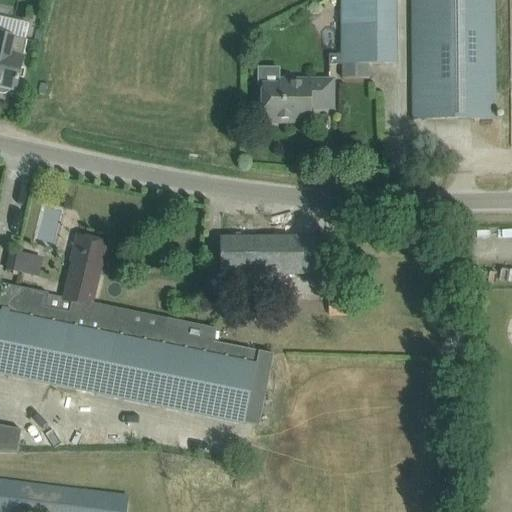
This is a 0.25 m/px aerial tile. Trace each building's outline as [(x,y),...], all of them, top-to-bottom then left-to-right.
[(329,66),(343,66),(381,65),(380,0),(342,0),(343,55),(329,55),(329,66)] [(412,0),(414,120),(495,120),(494,0),(412,0)] [(0,94),(4,95),(8,94),(11,90),(16,91),(27,42),(0,35),(0,94)] [(333,109),(333,82),(279,81),(279,87),(263,86),(263,123),(286,124),(286,119),(311,119),(311,109),(333,109)] [(74,257),(62,301),(91,308),(92,304),(107,244),(78,237),(73,256),(74,257)] [(222,276),(316,275),(316,238),(221,239),(222,276)] [(91,308),(62,301),(47,298),(48,296),(3,286),(0,299),(0,376),(255,429),(270,355),(214,343),(216,330),(92,304),(91,308)] [(330,319),(353,318),(353,299),(329,299),(330,319)] [(0,427),(0,453),(17,453),(21,432),(0,427)] [(0,511),(123,511),(125,498),(0,481),(0,511)]
